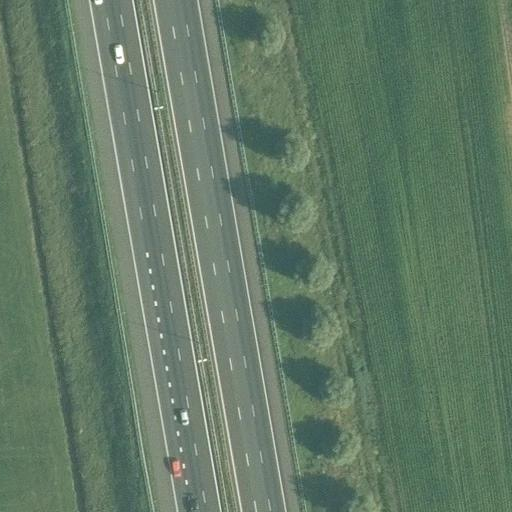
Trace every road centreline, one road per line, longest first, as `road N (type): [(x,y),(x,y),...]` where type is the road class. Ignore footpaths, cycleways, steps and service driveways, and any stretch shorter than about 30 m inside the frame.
road 1 (motorway): [(108,0),(198,511)]
road 2 (motorway): [(260,511),(173,0)]
